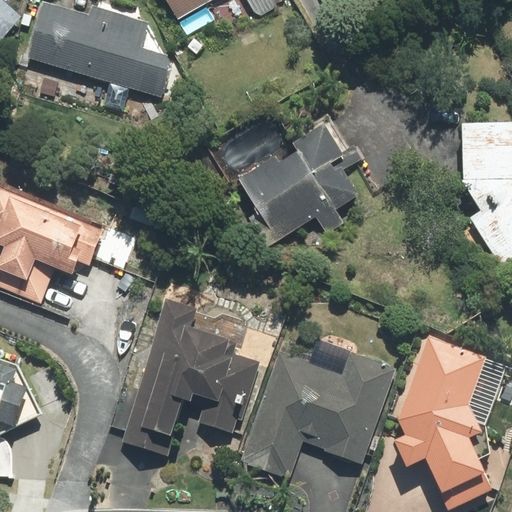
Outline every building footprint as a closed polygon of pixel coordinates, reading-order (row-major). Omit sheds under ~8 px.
[(272,0),(161,0),(177,26),(219,0),(246,0),(259,21),(278,9),(272,0)] [(0,46),(22,20),(0,2),(0,46)] [(173,63),(142,54),(149,28),(92,12),(89,23),(41,9),(36,27),(26,62),(162,101),(173,63)] [(293,151),(238,187),(276,245),(316,220),(326,237),(345,224),(339,215),(361,201),(340,170),(354,161),(329,122),(291,147),(293,151)] [(511,129),(462,129),(462,189),(480,217),(469,224),(501,273),(511,265),(511,129)] [(102,236),(0,193),(0,292),(40,309),(54,276),(74,284),(81,265),(89,268),(102,236)] [(197,315),(163,305),(122,447),(168,460),(183,408),(202,414),(199,425),(241,437),(262,365),(233,357),(235,350),(191,337),(197,315)] [(487,361),(424,340),(395,424),(406,440),(392,450),(410,476),(424,466),(442,491),(481,464),(469,446),(484,435),(469,414),(487,361)] [(343,379),(279,356),(241,465),(291,482),(303,447),(364,468),(397,374),(350,358),(343,379)] [(0,429),(2,436),(41,424),(25,375),(22,376),(0,368),(0,429)]
